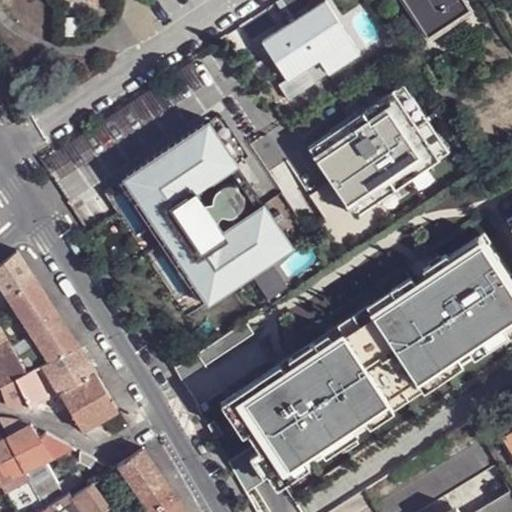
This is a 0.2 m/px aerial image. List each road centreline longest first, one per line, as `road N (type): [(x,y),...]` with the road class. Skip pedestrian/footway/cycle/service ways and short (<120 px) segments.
road 1 (residential): [(31,211),(225,87),(276,157)]
road 2 (residential): [(511,379),(306,511)]
road 3 (residential): [(164,421),(34,215)]
road 4 (residential): [(164,421),(111,455),(0,410)]
